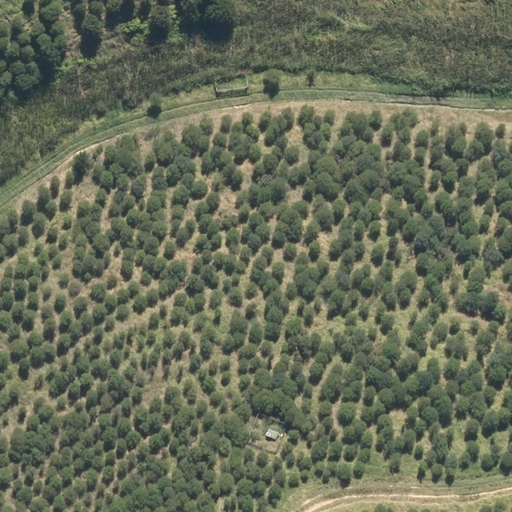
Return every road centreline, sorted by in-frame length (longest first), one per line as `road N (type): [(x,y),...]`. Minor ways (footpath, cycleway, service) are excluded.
road 1 (track): [(0,186),(110,119),(172,104),(511,105)]
road 2 (track): [(511,479),(364,511)]
